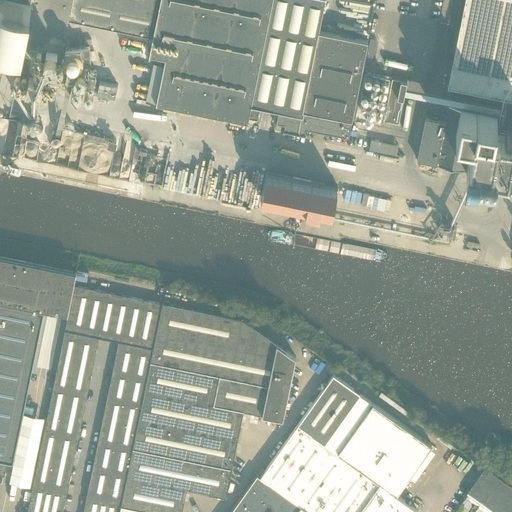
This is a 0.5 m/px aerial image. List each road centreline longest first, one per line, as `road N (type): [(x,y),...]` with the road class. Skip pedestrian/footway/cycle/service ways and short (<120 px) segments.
road 1 (unclassified): [(511,262),(414,186),(379,170),(0,95)]
road 2 (unknown): [(448,0),(401,180)]
road 3 (unknown): [(12,491),(50,321)]
